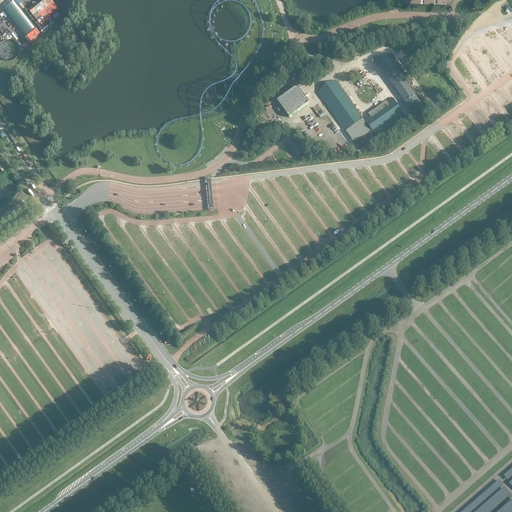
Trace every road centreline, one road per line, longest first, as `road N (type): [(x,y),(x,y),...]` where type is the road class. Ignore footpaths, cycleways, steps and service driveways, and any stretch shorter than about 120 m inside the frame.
road 1 (primary): [(235,374),(387,266)]
road 2 (primary): [(387,266),(511,177)]
road 3 (primary): [(44,511),(159,429)]
road 4 (track): [(104,511),(195,447),(223,438)]
